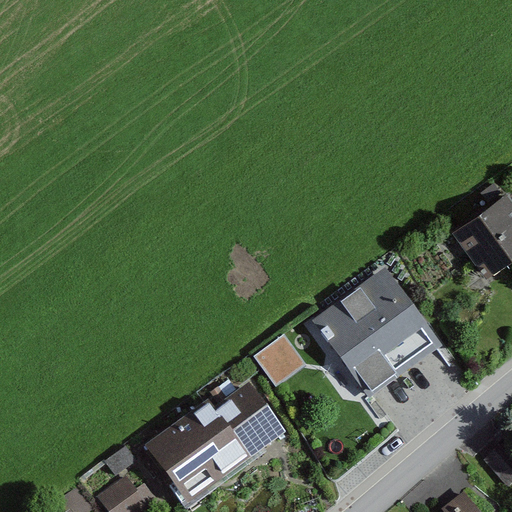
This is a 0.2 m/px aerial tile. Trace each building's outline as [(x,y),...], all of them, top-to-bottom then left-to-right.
[(511,253),(511,206),(505,197),(458,231),(479,260),(493,250),(501,261),(511,253)] [(336,347),(361,330),(394,376),(436,346),(423,329),(418,333),(413,327),(419,323),(406,306),(393,316),(388,310),(393,306),(385,294),(369,306),(360,293),(319,324),(325,332),(321,335),(326,342),(330,339),(336,347)] [(265,366),(281,366),(280,353),(265,354),(265,366)] [(194,472),(205,488),(279,433),(248,391),(215,415),(209,407),(152,449),(178,484),(194,472)] [(511,455),(503,444),(486,459),(509,485),(511,482),(511,455)] [(115,476),(135,461),(126,448),(106,463),(115,476)] [(138,511),(146,507),(126,480),(101,499),(110,511),(138,511)] [(85,511),(92,507),(78,488),(51,507),(54,511),(65,511),(67,511),(68,511),(85,511)] [(451,504),(456,510),(453,511),(476,511),(463,495),(451,504)]
